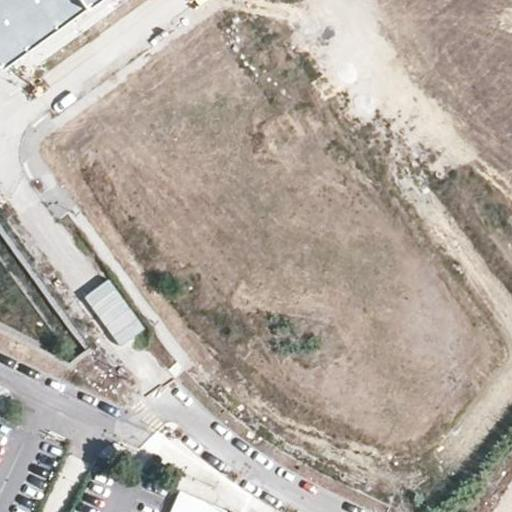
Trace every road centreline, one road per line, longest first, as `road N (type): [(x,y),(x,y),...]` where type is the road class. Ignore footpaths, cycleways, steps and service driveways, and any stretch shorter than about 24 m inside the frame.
road 1 (unknown): [(511,272),(324,0)]
road 2 (residential): [(165,403),(0,162)]
road 3 (unknown): [(0,130),(181,0)]
road 4 (residential): [(165,403),(252,474),(322,511)]
road 5 (residential): [(0,371),(130,431),(165,403)]
